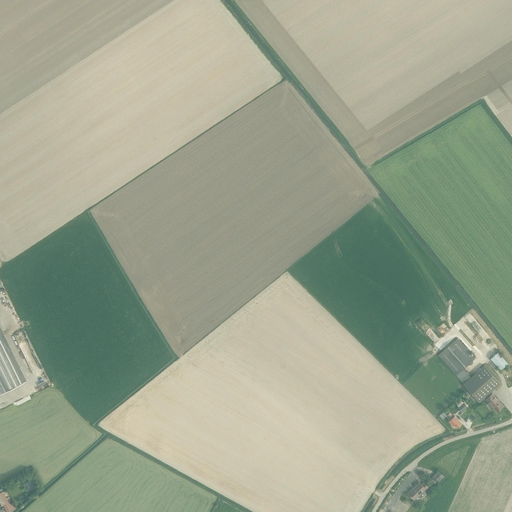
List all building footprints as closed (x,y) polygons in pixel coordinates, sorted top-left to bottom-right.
[(1,298),(8,311),(13,309),(6,296),(1,298)] [(0,338),(0,397),(24,387),(0,338)] [(475,358),(457,338),(438,355),(463,384),(472,376),(464,367),(475,358)] [(490,358),(500,370),(508,363),(498,352),(490,358)] [(484,365),(472,376),(463,384),(479,402),(500,383),(484,365)] [(497,412),(503,406),(492,393),(486,399),(497,412)] [(463,403),(458,408),(462,412),(467,407),(463,403)] [(454,425),(457,428),(462,424),(454,416),(448,421),(453,426),(454,425)] [(430,479),(435,485),(444,476),(439,470),(430,479)] [(31,481),(26,483),(30,490),(35,487),(31,481)] [(414,500),(418,496),(421,498),(425,494),(423,491),(426,489),(427,490),(429,488),(424,482),(422,484),(420,482),(408,493),(414,500)] [(0,505),(5,503),(10,511),(16,508),(9,497),(4,500),(0,493),(0,505)]
